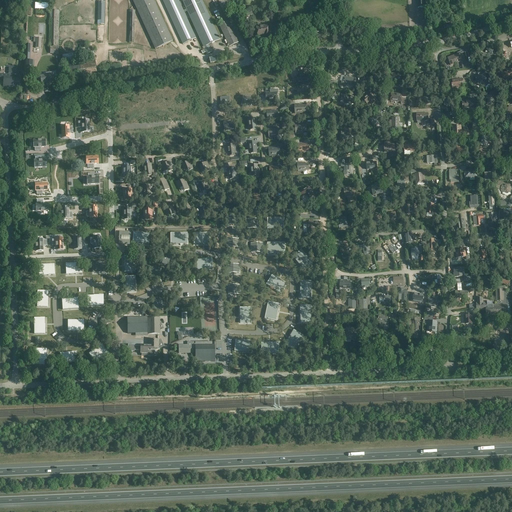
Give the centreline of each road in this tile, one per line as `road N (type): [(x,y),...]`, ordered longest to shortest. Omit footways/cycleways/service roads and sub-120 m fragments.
road 1 (motorway): [(511,450),(0,472)]
road 2 (motorway): [(0,500),(511,479)]
road 3 (unclassified): [(13,386),(449,368)]
road 4 (track): [(329,372),(320,51)]
road 5 (unclassified): [(13,386),(5,102)]
road 6 (unclassified): [(105,88),(340,50)]
road 7 (track): [(437,52),(327,63),(328,160)]
road 8 (unknown): [(113,226),(220,229),(219,202)]
road 9 (residential): [(112,198),(114,253),(36,257)]
road 10 (residential): [(449,368),(445,240)]
road 11 (track): [(446,271),(350,275),(326,261)]
road 12 (track): [(445,231),(326,241)]
